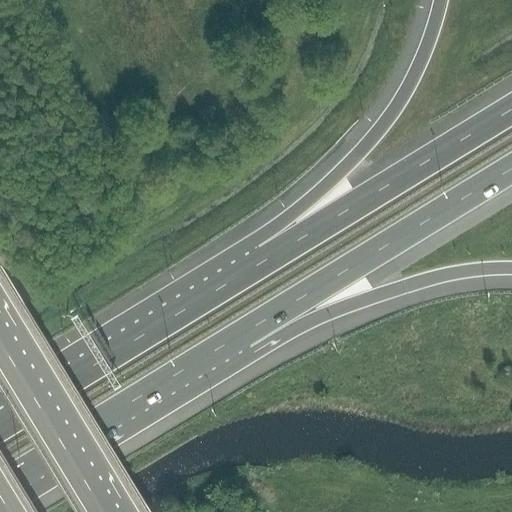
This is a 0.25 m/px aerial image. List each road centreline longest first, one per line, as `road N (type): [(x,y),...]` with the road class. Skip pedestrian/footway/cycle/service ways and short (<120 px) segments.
road 1 (motorway): [(442,0),(411,82),(387,118),(256,267)]
road 2 (motorway): [(240,337),(511,170)]
road 3 (motorway): [(256,267),(0,425)]
road 4 (motorway): [(511,111),(256,267)]
road 5 (motorway): [(0,485),(240,337)]
road 6 (motorway): [(240,337),(421,280),(511,271)]
road 7 (trunk): [(103,511),(0,342)]
